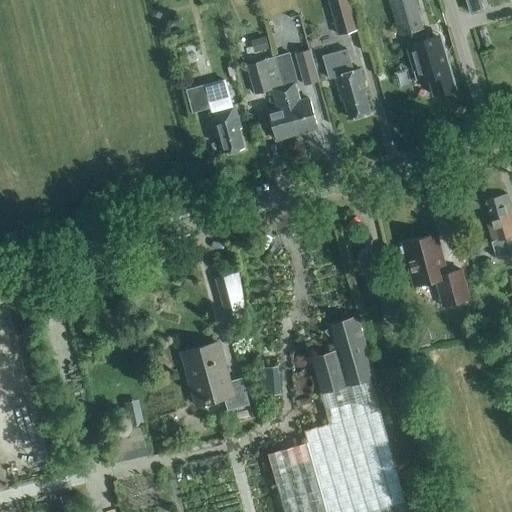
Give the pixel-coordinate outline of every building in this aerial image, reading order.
[(327,0),(338,36),(358,31),(349,0),(327,0)] [(398,37),(424,29),(415,0),(388,0),(392,16),(385,18),(391,38),(398,35),(398,37)] [(511,0),(497,0),(501,13),(511,9),(511,0)] [(365,11),(374,43),(385,39),(376,7),(365,11)] [(503,74),(511,71),(511,32),(497,37),(500,48),(496,49),(503,74)] [(269,49),(265,37),(250,41),(254,54),(269,49)] [(436,37),(405,46),(416,83),(428,80),(433,96),(456,89),(445,51),(441,52),(436,37)] [(304,86),(319,82),(310,49),(295,54),(304,86)] [(353,71),(347,50),(323,56),(329,79),(335,78),(341,101),(344,100),(350,119),(369,114),(363,94),(367,93),(360,69),(353,71)] [(274,57),(296,134),(317,128),(309,99),(300,102),(295,84),(297,83),(289,53),(274,57)] [(275,140),(296,134),(274,57),(247,65),(254,94),(271,89),(276,108),(267,111),(275,140)] [(231,106),(226,88),(224,81),(203,86),(210,112),(209,113),(215,136),(218,135),(224,154),(243,149),(237,130),(240,129),(234,106),(231,106)] [(511,258),(511,216),(506,195),(486,201),(491,221),(486,223),(496,258),(510,254),(511,258)] [(407,261),(414,286),(436,280),(443,306),(468,299),(461,270),(446,274),(435,235),(403,244),(403,247),(400,248),(404,262),(407,261)] [(283,511),(407,511),(371,379),(376,378),(357,317),(327,326),(327,329),(325,332),(333,341),(336,351),(311,358),(330,425),(305,432),(308,443),(267,454),(283,511)] [(430,344),(427,329),(413,332),(416,347),(430,344)] [(228,382),(217,343),(182,353),(197,407),(223,399),(227,411),(249,405),(241,378),(228,382)] [(281,365),(264,365),(265,393),(282,392),(281,365)] [(136,423),(147,422),(145,398),(133,399),(136,423)] [(151,455),(144,426),(107,434),(114,464),(151,455)]
